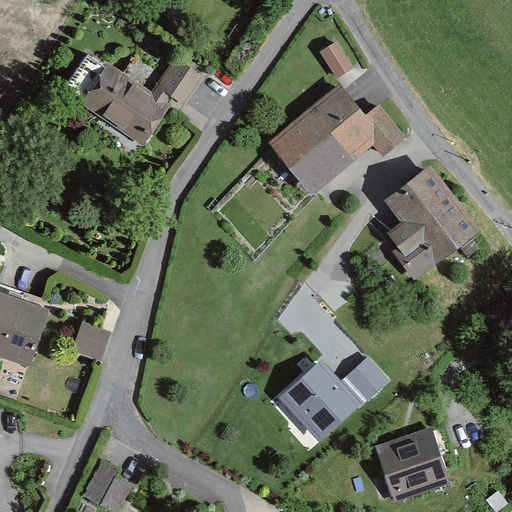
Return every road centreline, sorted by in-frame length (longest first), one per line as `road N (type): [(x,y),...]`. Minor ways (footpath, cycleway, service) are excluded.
road 1 (residential): [(109,392),(177,187),(303,0)]
road 2 (residential): [(345,0),(396,87),(511,232)]
road 3 (residential): [(236,511),(225,489),(130,431),(109,392)]
road 4 (residential): [(58,511),(109,392)]
